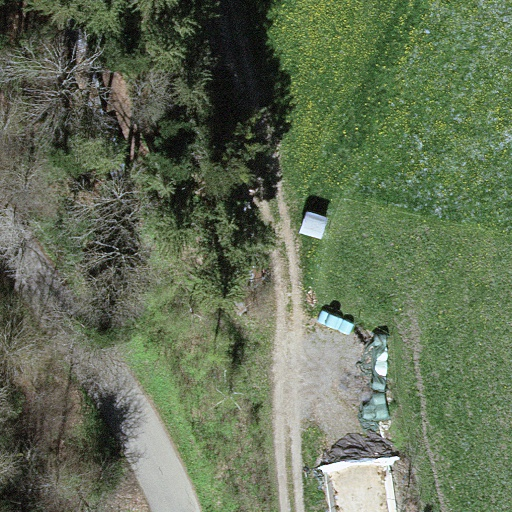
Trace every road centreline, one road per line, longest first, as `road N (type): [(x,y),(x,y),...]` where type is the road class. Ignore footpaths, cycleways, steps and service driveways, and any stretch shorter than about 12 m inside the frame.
road 1 (track): [(292,511),(287,260),(242,0)]
road 2 (unclassified): [(0,240),(136,434),(172,511)]
road 3 (track): [(90,0),(127,142),(198,128),(258,61)]
